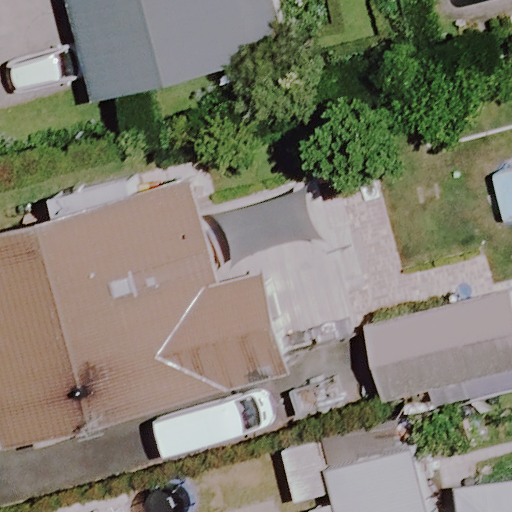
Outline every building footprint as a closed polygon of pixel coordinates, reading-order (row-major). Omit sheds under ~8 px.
[(70,0),(96,105),(278,59),(263,0),(70,0)] [(219,268),(195,180),(139,195),(132,169),(46,192),(53,218),(0,233),(0,452),(297,371),(265,255),(219,268)] [(463,386),(448,314),(372,329),(387,402),(463,386)] [(428,511),(406,421),(276,452),(289,507),(338,496),(341,511),(428,511)] [(511,511),(511,473),(462,480),(466,511),(511,511)]
